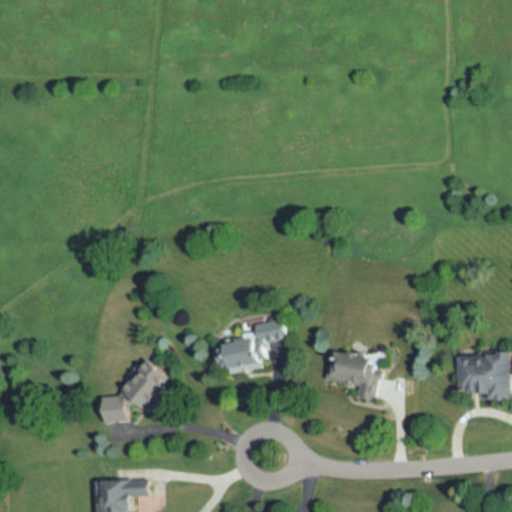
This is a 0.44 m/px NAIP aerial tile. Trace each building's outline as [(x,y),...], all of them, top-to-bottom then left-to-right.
[(235,373),(275,365),(271,343),(296,338),(292,315),(247,324),(249,335),(229,339),(235,373)] [(383,400),(389,356),(344,350),(340,382),(366,386),(364,397),(383,400)] [(511,353),(467,353),(467,391),(496,391),(496,400),(511,399),(511,353)] [(137,421),(137,409),(169,410),(170,363),(144,362),(143,382),(126,382),(126,397),(113,397),(113,420),(137,421)] [(106,481),(107,511),(137,511),(136,480),(106,481)]
